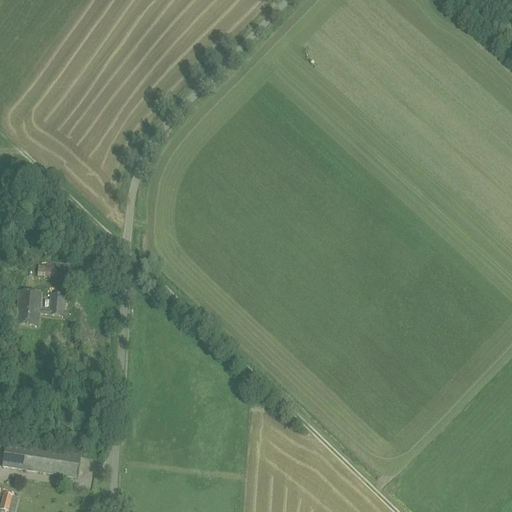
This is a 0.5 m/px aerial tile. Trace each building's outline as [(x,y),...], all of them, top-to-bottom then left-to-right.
[(79,281),(91,282),(93,259),(82,258),(79,281)] [(68,280),(73,280),(74,271),(69,271),(69,266),(47,264),(46,268),(38,267),(37,278),(68,280)] [(16,326),(39,328),(40,315),(49,316),(63,317),(65,296),(51,295),(50,311),(41,310),(42,294),(19,292),(16,326)] [(29,434),(37,436),(41,412),(33,411),(29,434)] [(2,468),(77,479),(80,456),(6,444),(2,468)] [(0,506),(0,510),(5,511),(14,511),(19,498),(4,494),(0,506)]
